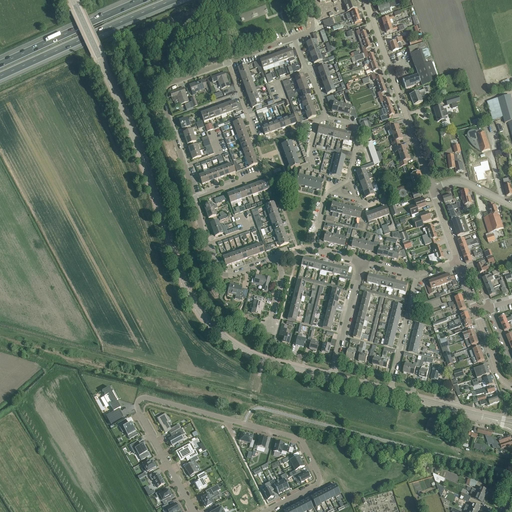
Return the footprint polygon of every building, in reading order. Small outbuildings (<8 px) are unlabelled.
[(377,6),(379,12),(389,8),(388,6),(391,6),(392,8),(401,5),(398,0),(394,0),(390,2),(387,3),(377,6)] [(348,13),(357,9),(355,3),(345,6),(348,13)] [(382,20),(384,27),(391,24),(389,20),(394,19),(393,16),(382,20)] [(391,24),(384,27),(387,33),(398,29),(397,27),(392,28),(391,24)] [(360,43),(368,40),(365,32),(362,33),(361,30),(356,32),(358,37),(360,43)] [(395,41),(390,43),(393,52),(397,50),(401,49),(399,43),(401,43),(400,37),(394,39),(395,41)] [(424,43),(422,37),(409,41),(411,47),(424,43)] [(307,49),(318,45),(319,45),(317,39),(306,43),(307,46),(306,47),(307,49)] [(364,54),(368,52),(372,50),(368,40),(360,43),(362,49),(364,54)] [(417,45),(408,48),(410,55),(415,68),(418,75),(417,75),(420,83),(416,84),(416,86),(417,88),(422,87),(428,84),(438,81),(439,80),(435,68),(436,68),(434,62),(432,58),(431,58),(429,51),(430,51),(427,42),(426,43),(425,43),(417,45)] [(309,51),(310,54),(318,51),(317,48),(318,47),(318,45),(307,49),(308,51),(309,51)] [(291,49),(285,51),(288,59),(290,62),(295,61),(294,57),(291,49)] [(285,51),(280,53),(283,61),(288,59),(285,51)] [(319,54),(318,51),(310,54),(311,57),(310,57),(311,59),(321,56),(320,53),(319,54)] [(369,60),(370,64),(371,64),(376,62),(373,54),(369,55),(368,52),(364,54),(360,55),(355,57),(356,62),(366,58),(367,61),(369,60)] [(280,53),(275,55),(278,63),(283,61),(280,53)] [(321,56),(311,59),(311,61),(313,61),(314,64),(323,61),(324,63),(330,61),(329,58),(325,60),(324,57),(326,56),(326,54),(321,56)] [(270,57),(265,59),(268,67),(273,65),(270,57)] [(268,67),(265,59),(260,61),(263,69),(268,67)] [(368,65),(371,76),(376,74),(375,71),(379,70),(376,62),(371,64),(370,64),(368,65)] [(291,66),(293,72),(294,73),(299,71),(300,69),(300,67),(296,69),(295,65),(291,66)] [(238,69),(240,75),(249,72),(247,66),(238,69)] [(318,69),(320,74),(328,71),(326,66),(318,69)] [(320,74),(322,79),(330,76),(328,71),(320,74)] [(240,75),(242,80),(253,76),(255,75),(254,72),(250,74),(249,72),(240,75)] [(220,77),(219,75),(211,78),(212,80),(212,81),(212,82),(213,82),(213,83),(218,81),(221,90),(230,86),(226,78),(227,78),(226,74),(220,77)] [(376,80),(378,86),(384,84),(381,76),(377,77),(376,74),(371,76),(373,81),(376,80)] [(295,78),(297,83),(305,80),(303,75),(295,78)] [(417,75),(403,80),(406,89),(416,86),(416,84),(420,83),(417,75)] [(242,80),(244,86),(253,83),(255,82),(253,76),(242,80)] [(322,79),(323,84),(332,81),(330,76),(322,79)] [(196,92),(207,88),(204,80),(190,85),(193,95),(197,94),(196,92)] [(297,83),(299,88),(307,85),(305,80),(297,83)] [(323,84),(325,89),(333,87),(332,81),(323,84)] [(255,88),(253,83),(244,86),(246,91),(255,88)] [(377,93),(379,98),(384,97),(383,94),(386,92),(384,84),(378,86),(380,92),(377,93)] [(428,84),(422,87),(423,90),(414,93),(409,95),(413,106),(423,103),(421,99),(426,97),(425,95),(429,93),(427,89),(430,88),(428,84)] [(299,88),(301,93),(309,90),(307,85),(299,88)] [(255,88),(246,91),(248,97),(257,94),(256,91),(260,89),(259,87),(255,88)] [(333,87),(325,89),(327,95),(335,92),(333,87)] [(178,90),(170,93),(171,96),(171,98),(172,97),(172,98),(173,101),(178,99),(180,105),(188,102),(185,93),(186,93),(184,88),(184,90),(179,92),(178,90)] [(311,95),(309,90),(301,93),(302,96),(300,96),(301,99),(309,96),(311,95)] [(248,97),(250,103),(262,99),(260,93),(257,94),(248,97)] [(298,100),(300,105),(303,104),(311,101),(309,96),(301,99),(298,100)] [(490,113),(493,120),(503,117),(505,123),(508,122),(511,135),(511,101),(510,96),(498,99),(501,109),(490,113)] [(384,102),(386,108),(391,107),(389,98),(385,100),(384,97),(379,98),(381,103),(384,102)] [(458,97),(446,101),(448,106),(452,104),(453,109),(458,108),(456,103),(460,102),(458,97)] [(262,99),(250,103),(252,108),(255,107),(256,110),(262,108),(260,103),(263,102),(262,99)] [(235,101),(229,103),(232,112),(235,111),(236,113),(239,112),(242,111),(240,103),(236,105),(235,101)] [(302,110),(305,109),(313,106),(311,101),(303,104),(300,105),(302,110)] [(192,102),(185,105),(187,111),(194,108),(192,102)] [(229,103),(224,105),(227,114),(232,112),(229,103)] [(332,112),(338,113),(340,104),(334,103),(332,112)] [(224,105),(218,107),(221,116),(227,114),(224,105)] [(305,109),(306,114),(314,111),(313,106),(305,109)] [(355,120),(358,119),(354,107),(346,106),(344,114),(354,117),(355,120)] [(218,107),(212,109),(215,118),(221,116),(218,107)] [(386,108),(382,110),(384,116),(385,116),(387,120),(392,119),(391,116),(394,115),(391,107),(386,108)] [(441,121),(442,123),(446,122),(445,119),(446,119),(446,116),(448,116),(446,109),(443,110),(442,107),(434,109),(438,122),(441,121)] [(212,109),(206,112),(209,120),(215,118),(212,109)] [(314,111),(306,114),(308,119),(316,116),(314,111)] [(209,120),(206,112),(201,114),(204,122),(209,120)] [(293,116),(287,118),(290,126),(296,124),(293,116)] [(287,118),(282,120),(285,128),(290,126),(287,118)] [(368,118),(359,121),(360,124),(362,131),(371,128),(368,118)] [(179,121),(182,129),(190,126),(192,125),(191,122),(188,122),(187,119),(179,121)] [(276,119),(271,121),(275,131),(280,130),(277,121),(276,119)] [(233,124),(235,129),(244,126),(242,120),(233,124)] [(269,124),(267,125),(270,133),(275,131),(271,121),(268,122),(269,124)] [(391,131),(392,135),(400,132),(398,125),(394,127),(393,123),(386,125),(388,132),(391,131)] [(235,129),(237,135),(246,131),(244,126),(235,129)] [(183,133),(185,139),(194,136),(192,130),(188,132),(183,133)] [(482,152),(482,153),(490,150),(485,132),(483,133),(482,130),(477,131),(475,131),(473,131),(472,131),(471,131),(470,131),(469,132),(468,133),(468,134),(467,135),(468,135),(465,136),(466,136),(467,136),(467,137),(467,138),(468,139),(468,140),(469,141),(471,144),(472,145),(473,146),(474,147),(477,150),(478,150),(480,151),(481,152),(482,152)] [(237,135),(239,140),(248,137),(246,131),(237,135)] [(391,140),(393,146),(400,144),(399,140),(403,139),(400,132),(392,135),(394,139),(391,140)] [(194,136),(185,139),(187,145),(196,142),(194,136)] [(239,140),(241,145),(250,142),(248,137),(239,140)] [(241,145),(243,151),(252,148),(250,142),(241,145)] [(282,145),(286,157),(295,153),(291,142),(282,145)] [(398,151),(400,156),(408,153),(405,146),(401,148),(400,144),(393,146),(395,152),(398,151)] [(189,148),(191,154),(199,151),(197,145),(189,148)] [(245,156),(254,153),(252,148),(243,151),(244,154),(240,156),(240,158),(245,156)] [(199,151),(191,154),(193,160),(201,157),(199,151)] [(245,156),(247,162),(256,159),(254,153),(245,156)] [(286,157),(290,169),(300,165),(295,153),(286,157)] [(408,153),(400,156),(401,160),(398,161),(400,167),(407,165),(406,161),(410,160),(408,153)] [(448,156),(449,165),(460,163),(459,159),(458,160),(457,155),(448,156)] [(256,159),(247,162),(248,165),(246,166),(247,168),(258,164),(256,159)] [(332,159),(331,165),(343,167),(344,162),(335,160),(332,159)] [(481,165),(473,167),(474,171),(475,171),(478,180),(484,179),(483,173),(484,173),(484,171),(489,169),(487,161),(480,162),(481,165)] [(356,176),(357,178),(368,174),(367,172),(366,172),(365,169),(370,168),(375,166),(373,163),(359,168),(360,171),(356,172),(358,175),(356,176)] [(460,163),(449,165),(450,169),(456,168),(456,173),(464,171),(462,163),(460,163)] [(232,164),(226,166),(230,175),(235,172),(232,164)] [(331,165),(330,170),(341,173),(343,167),(331,165)] [(226,166),(221,168),(224,177),(230,175),(226,166)] [(221,168),(216,170),(219,179),(224,177),(221,168)] [(207,173),(205,174),(208,183),(213,181),(210,172),(209,169),(206,170),(207,173)] [(216,170),(210,172),(213,181),(219,179),(216,170)] [(341,173),(330,170),(329,172),(332,173),(331,176),(340,178),(341,173)] [(412,195),(414,199),(418,198),(422,196),(421,191),(420,192),(418,185),(423,183),(420,172),(410,175),(415,189),(414,189),(415,193),(412,195)] [(359,180),(360,183),(369,180),(372,179),(370,173),(368,174),(357,178),(358,180),(359,180)] [(208,183),(205,174),(199,176),(202,185),(208,183)] [(296,185),(308,188),(311,178),(298,175),(296,185)] [(311,178),(308,188),(321,191),(323,181),(311,178)] [(503,179),(507,196),(511,195),(511,188),(510,182),(509,183),(508,178),(503,179)] [(266,181),(260,183),(263,191),(269,189),(268,186),(272,185),(270,180),(266,182),(266,181)] [(360,186),(361,188),(371,185),(371,182),(370,183),(369,180),(360,183),(361,186),(360,186)] [(260,183),(255,185),(258,193),(263,191),(260,183)] [(255,185),(249,187),(253,195),(258,193),(255,185)] [(363,190),(364,193),(372,190),(371,187),(372,187),(371,185),(361,188),(361,191),(363,190)] [(249,187),(244,189),(247,197),(253,195),(249,187)] [(244,189),(239,191),(242,199),(247,197),(244,189)] [(372,190),(364,193),(365,196),(364,197),(364,199),(375,195),(374,193),(373,193),(372,190)] [(461,197),(462,199),(463,201),(465,205),(467,205),(472,203),(471,198),(470,199),(468,190),(461,192),(462,196),(461,197)] [(239,191),(233,193),(236,201),(242,199),(239,191)] [(236,201),(233,193),(227,195),(231,203),(236,201)] [(443,198),(445,203),(446,207),(450,206),(449,202),(453,201),(454,203),(456,202),(456,199),(455,196),(452,197),(451,195),(443,198)] [(416,205),(409,208),(411,215),(418,212),(417,209),(426,206),(423,199),(414,202),(416,205)] [(459,202),(456,203),(456,205),(458,209),(459,212),(464,211),(463,207),(461,208),(459,202)] [(206,213),(214,210),(218,208),(217,205),(213,207),(212,203),(204,206),(206,213)] [(265,206),(267,211),(276,208),(274,203),(265,206)] [(334,221),(335,218),(338,205),(332,203),(330,212),(333,213),(332,217),(327,216),(326,219),(334,221)] [(492,215),(484,218),(485,223),(489,233),(486,234),(489,243),(496,240),(493,233),(504,229),(503,226),(501,220),(498,210),(496,205),(494,205),(493,203),(489,205),(492,215)] [(339,214),(342,215),(344,206),(338,205),(335,218),(338,219),(339,214)] [(456,205),(447,208),(451,220),(460,217),(459,212),(458,209),(456,205)] [(351,217),(353,218),(356,209),(350,207),(347,220),(349,220),(350,219),(351,217)] [(386,207),(381,209),(384,217),(389,215),(386,207)] [(267,211),(269,216),(278,213),(276,208),(267,211)] [(357,229),(360,230),(361,223),(359,222),(361,215),(362,210),(356,209),(353,218),(357,219),(356,221),(357,224),(358,224),(357,229)] [(381,209),(375,211),(378,219),(384,217),(381,209)] [(214,210),(206,213),(209,219),(216,216),(214,210)] [(375,211),(370,213),(373,221),(378,219),(375,211)] [(416,228),(423,226),(422,223),(431,220),(428,212),(419,215),(420,219),(414,221),(416,228)] [(269,216),(271,221),(280,218),(278,213),(269,216)] [(365,215),(368,223),(367,225),(367,224),(365,231),(367,232),(369,225),(374,223),(373,221),(370,213),(365,215)] [(271,221),(273,226),(281,223),(280,218),(271,221)] [(462,218),(452,222),(453,225),(454,229),(455,233),(457,237),(458,239),(468,235),(462,218)] [(210,224),(213,230),(223,227),(221,224),(219,224),(218,221),(210,224)] [(269,228),(271,233),(283,228),(281,223),(273,226),(269,228)] [(435,232),(433,226),(423,229),(424,232),(425,232),(426,235),(429,234),(435,232)] [(223,227),(213,230),(215,237),(223,234),(224,233),(226,236),(239,231),(237,228),(227,232),(226,229),(223,230),(223,227)] [(275,232),(276,236),(285,233),(283,228),(271,233),(275,232)] [(324,242),(329,243),(331,235),(326,233),(326,232),(323,231),(321,239),(324,240),(324,242)] [(432,243),(432,244),(435,243),(434,239),(437,238),(435,232),(429,234),(426,235),(422,237),(425,246),(432,243)] [(276,236),(278,242),(287,238),(285,233),(276,236)] [(372,251),(375,251),(377,243),(379,236),(376,235),(374,245),(367,243),(365,250),(372,252),(372,251)] [(287,238),(278,242),(280,247),(289,244),(287,238)] [(458,241),(460,246),(479,240),(478,238),(473,240),(473,239),(465,242),(464,239),(458,241)] [(352,247),(359,249),(360,241),(354,240),(352,247)] [(460,246),(462,252),(468,250),(467,247),(471,246),(478,244),(478,243),(480,243),(479,240),(460,246)] [(359,249),(365,250),(367,243),(360,241),(359,249)] [(405,250),(412,247),(410,241),(403,243),(405,250)] [(380,257),(382,257),(385,248),(383,247),(383,245),(383,244),(377,243),(375,251),(378,252),(377,255),(381,256),(380,257)] [(432,244),(435,254),(442,252),(440,246),(436,247),(435,243),(432,244)] [(261,244),(256,246),(259,254),(264,252),(261,244)] [(256,246),(250,248),(253,256),(259,254),(256,246)] [(403,259),(407,258),(404,250),(399,252),(400,248),(396,247),(395,251),(392,259),(398,260),(398,257),(402,258),(403,258),(403,259)] [(250,248),(245,250),(248,258),(249,259),(251,258),(251,257),(253,256),(250,248)] [(233,251),(234,254),(237,262),(242,260),(239,252),(236,253),(235,250),(233,251)] [(245,250),(239,252),(242,260),(248,258),(245,250)] [(442,252),(435,254),(436,254),(428,257),(429,261),(431,265),(438,262),(437,260),(444,258),(442,252)] [(234,254),(228,256),(231,264),(237,262),(234,254)] [(231,264),(228,256),(223,258),(226,266),(231,264)] [(489,263),(492,262),(493,264),(496,263),(493,256),(487,259),(489,263)] [(301,266),(307,268),(309,259),(303,258),(301,266)] [(307,268),(314,270),(316,261),(309,259),(307,268)] [(314,270),(320,271),(323,263),(316,261),(314,270)] [(320,271),(327,273),(329,264),(323,263),(320,271)] [(477,266),(480,273),(489,270),(487,265),(485,266),(484,263),(482,264),(477,266)] [(327,273),(333,275),(335,266),(329,264),(327,273)] [(333,275),(340,276),(342,267),(335,266),(333,275)] [(342,267),(340,276),(339,279),(346,280),(346,279),(351,281),(353,274),(348,273),(348,269),(342,267)] [(367,283),(374,285),(376,276),(369,274),(367,283)] [(446,274),(444,275),(447,284),(452,282),(454,286),(457,285),(454,276),(451,277),(450,274),(446,276),(446,274)] [(265,277),(256,275),(255,281),(252,280),(251,283),(263,286),(262,291),(262,292),(264,292),(267,293),(269,284),(267,284),(269,278),(265,277)] [(482,278),(485,284),(491,282),(494,281),(492,276),(491,275),(482,278)] [(374,285),(380,286),(382,278),(376,276),(374,285)] [(380,286),(387,288),(389,279),(382,278),(380,286)] [(437,288),(434,278),(432,279),(432,281),(429,282),(430,285),(427,286),(430,294),(433,293),(434,292),(435,291),(434,288),(437,288)] [(436,278),(434,278),(437,288),(442,286),(439,278),(436,279),(436,278)] [(387,288),(393,290),(395,281),(389,279),(387,288)] [(297,280),(296,287),(304,289),(306,283),(306,282),(306,283),(297,281),(298,281),(297,280)] [(393,290),(400,291),(402,283),(395,281),(393,290)] [(485,284),(487,290),(493,288),(491,282),(485,284)] [(402,283),(400,291),(406,293),(408,284),(402,283)] [(236,295),(235,299),(239,300),(240,298),(242,299),(242,298),(246,299),(248,290),(238,288),(238,287),(230,285),(228,294),(236,295)] [(296,287),(294,294),(303,296),(304,289),(296,287)] [(493,288),(487,290),(490,296),(496,294),(493,288)] [(332,289),(331,296),(339,298),(341,291),(333,289),(332,289)] [(365,293),(363,300),(370,302),(372,295),(365,293)] [(294,294),(292,300),(301,302),(303,296),(294,294)] [(455,298),(457,304),(464,302),(462,295),(455,298)] [(254,302),(253,308),(252,313),(260,315),(262,308),(263,309),(264,304),(262,304),(263,298),(255,296),(253,302),(254,302)] [(331,296),(329,302),(338,304),(339,298),(331,296)] [(292,300),(291,307),(299,309),(301,302),(292,300)] [(363,300),(361,306),(368,308),(370,302),(363,300)] [(329,302),(327,309),(336,311),(338,304),(329,302)] [(455,305),(450,307),(451,311),(456,309),(458,308),(460,311),(466,309),(464,302),(457,304),(455,305)] [(394,303),(393,310),(401,313),(403,305),(394,303)] [(361,306),(360,313),(367,314),(368,311),(371,312),(371,309),(368,308),(361,306)] [(291,307),(289,313),(300,316),(300,313),(298,312),(299,309),(291,307)] [(336,311),(327,309),(326,315),(334,317),(335,316),(336,312),(336,311)] [(393,310),(391,317),(399,320),(401,313),(393,310)] [(300,316),(289,313),(288,320),(296,322),(297,318),(299,318),(300,316)] [(360,313),(358,319),(365,321),(366,317),(369,318),(370,315),(367,314),(360,313)] [(454,321),(455,325),(470,319),(468,313),(463,314),(461,315),(458,316),(459,317),(453,319),(454,321)] [(326,315),(324,322),(333,324),(334,317),(326,315)] [(511,320),(511,315),(511,316),(511,317),(506,319),(505,316),(499,319),(502,325),(508,322),(510,321),(511,320)] [(391,317),(389,324),(398,327),(399,320),(391,317)] [(314,319),(312,319),(310,325),(313,325),(313,326),(319,328),(320,327),(319,327),(319,325),(317,325),(317,324),(313,323),(314,319)] [(358,319),(357,325),(364,327),(365,321),(358,319)] [(433,324),(434,327),(437,326),(437,325),(448,320),(448,319),(433,324)] [(454,325),(450,326),(450,327),(449,328),(449,329),(450,329),(450,330),(451,330),(452,330),(459,327),(461,326),(463,329),(466,328),(472,326),(470,319),(455,325),(454,325)] [(333,324),(324,322),(322,328),(323,328),(331,330),(333,324)] [(508,322),(502,325),(504,331),(510,329),(508,322)] [(389,324),(387,331),(396,334),(398,327),(389,324)] [(416,324),(414,331),(423,333),(424,326),(416,324)] [(282,343),(289,344),(290,341),(294,341),(295,337),(288,336),(289,331),(286,330),(287,326),(282,325),(279,337),(283,338),(282,343)] [(357,325),(355,332),(362,333),(363,330),(366,330),(366,328),(364,327),(357,325)] [(463,334),(465,340),(476,337),(474,330),(467,332),(466,330),(462,332),(463,334)] [(387,331),(386,339),(394,341),(396,334),(387,331)] [(414,331),(412,338),(421,340),(423,333),(414,331)] [(355,332),(354,338),(360,340),(362,333),(355,332)] [(296,346),(303,348),(305,343),(305,342),(305,340),(302,339),(303,335),(299,334),(297,341),(296,346)] [(479,343),(476,337),(465,340),(468,347),(479,343)] [(412,338),(410,345),(419,347),(421,340),(412,338)] [(321,352),(329,354),(330,346),(334,347),(336,341),(332,339),(331,344),(328,343),(327,345),(323,344),(321,352)] [(394,341),(386,339),(384,346),(392,348),(394,341)] [(313,350),(313,351),(313,352),(315,352),(316,352),(318,346),(318,344),(315,343),(315,340),(312,340),(312,343),(311,342),(309,349),(313,350)] [(370,356),(373,357),(375,348),(378,349),(379,346),(372,345),(371,350),(371,352),(370,356)] [(419,347),(410,345),(409,352),(417,354),(419,347)] [(448,347),(442,349),(445,357),(451,355),(448,347)] [(482,354),(480,347),(470,351),(472,358),(482,354)] [(352,352),(352,350),(349,349),(346,358),(354,360),(355,353),(352,352)] [(359,361),(366,363),(367,358),(368,356),(367,355),(370,355),(370,353),(365,351),(364,355),(362,354),(361,354),(360,357),(359,361)] [(485,360),(482,354),(472,358),(474,364),(485,360)] [(451,355),(445,357),(446,363),(447,365),(453,363),(451,355)] [(373,365),(380,367),(381,360),(379,359),(379,358),(375,357),(373,365)] [(381,360),(380,367),(387,368),(389,360),(382,358),(381,360)] [(413,366),(410,366),(408,374),(414,375),(416,366),(419,367),(420,361),(417,360),(417,363),(414,363),(413,366)] [(474,370),(477,378),(482,377),(490,374),(487,365),(482,367),(474,370)] [(431,380),(438,381),(440,373),(443,374),(444,369),(438,367),(436,373),(433,372),(431,380)] [(419,377),(426,378),(428,374),(428,370),(424,369),(423,371),(421,370),(421,372),(419,377)] [(453,373),(450,374),(449,374),(451,379),(455,378),(456,379),(464,376),(462,370),(453,373)] [(482,377),(477,378),(478,379),(473,381),(474,384),(476,383),(477,386),(483,384),(482,381),(484,380),(487,386),(488,386),(493,384),(490,377),(484,379),(483,377),(482,377)] [(476,392),(477,396),(486,393),(486,394),(491,393),(496,392),(494,387),(489,389),(476,392)] [(109,388),(102,391),(105,396),(104,397),(109,406),(110,406),(114,412),(106,416),(111,425),(124,418),(119,409),(121,408),(116,401),(118,400),(114,391),(112,392),(109,388)] [(487,401),(486,402),(485,400),(480,401),(481,405),(486,404),(487,406),(490,405),(499,402),(498,397),(493,399),(487,400),(487,401)] [(163,415),(157,418),(161,426),(163,426),(165,430),(164,430),(166,434),(169,432),(172,430),(171,429),(168,423),(170,422),(168,417),(164,419),(163,415)] [(126,419),(118,424),(120,428),(122,427),(125,431),(130,440),(138,435),(132,425),(131,423),(129,424),(128,425),(126,420),(126,419)] [(172,438),(169,439),(173,446),(184,440),(181,436),(185,434),(181,429),(171,435),(172,438)] [(242,432),(239,440),(251,443),(250,447),(253,448),(255,441),(252,441),(253,436),(242,432)] [(498,439),(499,445),(511,440),(510,436),(503,438),(502,436),(498,438),(498,439)] [(256,442),(254,449),(257,450),(258,447),(265,449),(268,439),(260,437),(258,443),(256,442)] [(511,440),(499,445),(498,439),(490,437),(492,445),(496,444),(496,446),(501,445),(502,448),(505,447),(506,448),(511,445),(511,440)] [(138,441),(130,446),(131,449),(134,448),(137,453),(141,461),(149,456),(144,446),(143,444),(141,446),(140,446),(138,442),(138,441)] [(276,442),(274,452),(281,454),(282,451),(287,452),(288,446),(284,445),(284,444),(276,442)] [(195,443),(177,453),(181,460),(186,458),(187,460),(200,453),(195,443)] [(192,463),(184,467),(186,471),(187,471),(190,477),(191,476),(191,477),(195,475),(194,475),(198,473),(195,467),(197,465),(195,462),(199,460),(197,456),(190,460),(192,463)] [(292,456),(282,460),(284,464),(290,461),(292,466),(302,461),(301,460),(299,456),(293,459),(292,456)] [(148,460),(142,464),(147,472),(150,471),(153,470),(153,469),(156,468),(153,462),(150,463),(148,460)] [(295,471),(289,474),(291,478),(293,477),(300,473),(299,470),(305,467),(304,466),(304,467),(303,463),(302,461),(292,466),(295,471)] [(199,480),(194,483),(198,490),(206,485),(207,487),(207,486),(204,480),(207,478),(204,472),(197,476),(199,480)] [(158,488),(165,484),(160,475),(157,476),(155,473),(149,476),(152,481),(153,480),(158,488)] [(300,473),(293,477),(294,480),(295,480),(298,478),(301,483),(310,478),(311,478),(310,478),(311,477),(309,475),(308,473),(307,473),(302,476),(300,473)] [(279,482),(284,492),(289,489),(290,489),(287,484),(289,482),(285,474),(281,477),(283,481),(279,482)] [(274,480),(269,483),(273,490),(276,489),(279,495),(284,492),(279,482),(278,480),(275,482),(274,480)] [(266,487),(262,489),(263,491),(268,500),(269,500),(269,501),(272,499),(271,499),(274,497),(273,497),(271,492),(273,490),(269,483),(265,485),(266,487)] [(208,495),(202,499),(206,507),(212,504),(213,504),(211,499),(214,497),(213,494),(218,492),(221,490),(218,485),(205,491),(208,495)] [(336,485),(330,488),(335,497),(335,498),(341,495),(336,485)] [(445,489),(437,485),(441,497),(445,489)] [(467,489),(471,491),(485,497),(488,491),(481,488),(479,491),(474,489),(474,490),(468,487),(467,489)] [(330,488),(326,491),(330,499),(335,497),(330,488)] [(169,497),(171,496),(168,491),(163,494),(161,491),(155,494),(157,498),(158,497),(161,502),(166,499),(169,497)] [(326,491),(321,493),(326,501),(330,499),(326,491)] [(485,497),(471,491),(470,494),(474,495),(472,498),(483,503),(484,500),(485,497)] [(321,493),(317,495),(321,504),(326,501),(321,493)] [(317,495),(311,498),(316,508),(321,505),(321,504),(317,495)] [(308,500),(303,502),(308,511),(313,509),(308,500)] [(303,502),(298,505),(302,511),(305,511),(308,511),(303,502)] [(466,505),(465,508),(474,511),(478,511),(480,507),(476,505),(471,503),(469,506),(466,505)]
